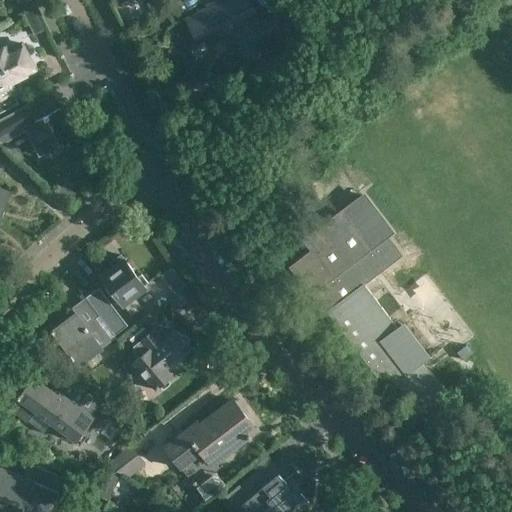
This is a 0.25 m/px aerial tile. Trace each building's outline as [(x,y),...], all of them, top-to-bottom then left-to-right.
[(283,5),(257,19),(247,0),(222,0),(186,19),(202,47),(232,32),(246,58),(297,31),(283,5)] [(35,9),(24,14),(34,35),(45,29),(35,9)] [(14,82),(39,69),(24,42),(13,48),(10,44),(5,46),(3,43),(0,44),(0,102),(19,92),(14,82)] [(75,138),(59,109),(32,123),(47,153),(75,138)] [(0,213),(10,192),(0,187),(0,172),(1,169),(0,168),(0,213)] [(365,285),(363,283),(400,254),(386,235),(390,232),(361,194),(302,239),(311,249),(290,265),(376,377),(386,371),(425,422),(453,401),(430,370),(423,362),(428,358),(401,323),(396,326),(365,285)] [(147,282),(141,273),(137,276),(121,255),(110,263),(112,267),(101,275),(105,281),(104,282),(106,285),(104,287),(115,300),(118,298),(130,315),(141,307),(133,295),(145,287),(144,285),(147,282)] [(98,312),(85,294),(71,304),(77,312),(76,313),(50,332),(71,361),(72,360),(77,366),(100,349),(106,357),(116,349),(110,339),(109,337),(112,335),(96,314),(98,312)] [(98,315),(114,335),(124,328),(108,307),(98,315)] [(133,363),(155,390),(171,377),(164,368),(190,347),(177,331),(163,342),(153,330),(132,347),(135,361),(133,363)] [(99,404),(68,380),(57,395),(32,377),(9,409),(27,422),(35,412),(76,442),(94,417),(92,415),(99,404)] [(164,446),(180,467),(200,452),(210,465),(247,437),(248,439),(251,437),(250,435),(254,432),(246,421),(248,420),(233,401),(200,425),(197,422),(164,446)] [(34,452),(24,477),(0,466),(0,511),(48,511),(62,478),(42,469),(47,457),(34,452)] [(94,494),(108,500),(119,473),(106,468),(94,494)] [(308,501),(295,485),(291,488),(278,473),(266,484),(258,474),(229,499),(238,509),(242,505),(248,511),(295,511),(308,501)]
